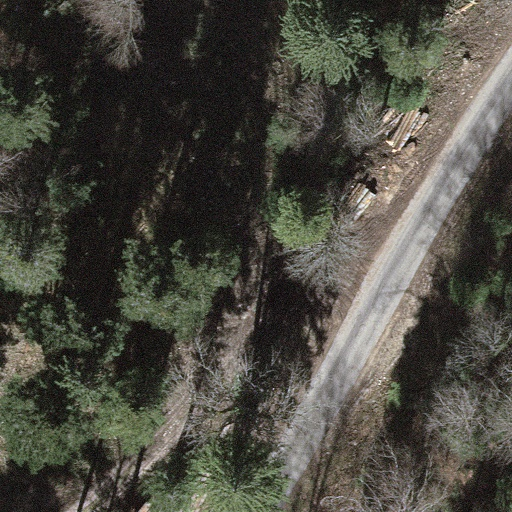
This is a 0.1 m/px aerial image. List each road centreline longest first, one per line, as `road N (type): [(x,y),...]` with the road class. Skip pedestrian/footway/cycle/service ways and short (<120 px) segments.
road 1 (unclassified): [(265,511),(511,105)]
road 2 (track): [(0,494),(70,435),(397,286)]
